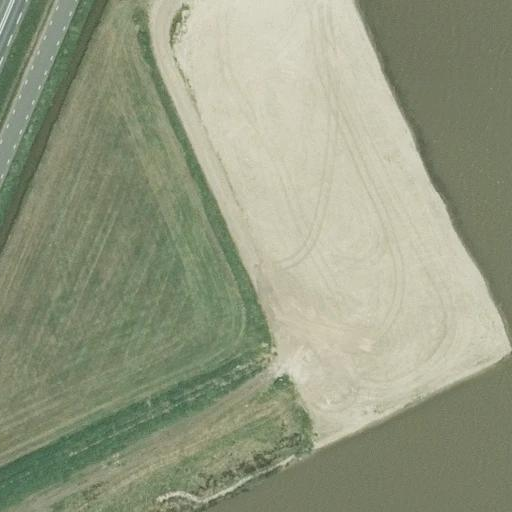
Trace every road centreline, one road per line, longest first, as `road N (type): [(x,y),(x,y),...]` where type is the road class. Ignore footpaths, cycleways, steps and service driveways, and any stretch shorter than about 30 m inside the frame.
road 1 (track): [(511,187),(431,256),(382,284),(308,306),(271,299),(156,39),(173,0)]
road 2 (unclassified): [(0,160),(67,0)]
